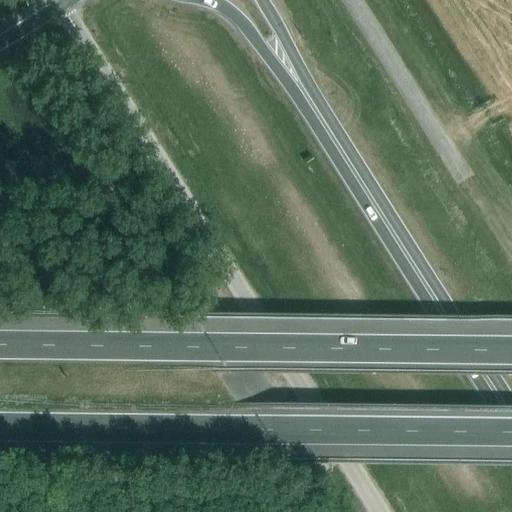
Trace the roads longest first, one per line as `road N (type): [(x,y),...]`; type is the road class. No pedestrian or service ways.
road 1 (unclassified): [(378,511),(59,5)]
road 2 (motorway): [(511,350),(0,344)]
road 3 (motorway): [(0,426),(511,432)]
road 4 (trunk): [(311,105),(511,416)]
road 5 (trunk): [(207,0),(239,20),(311,105)]
